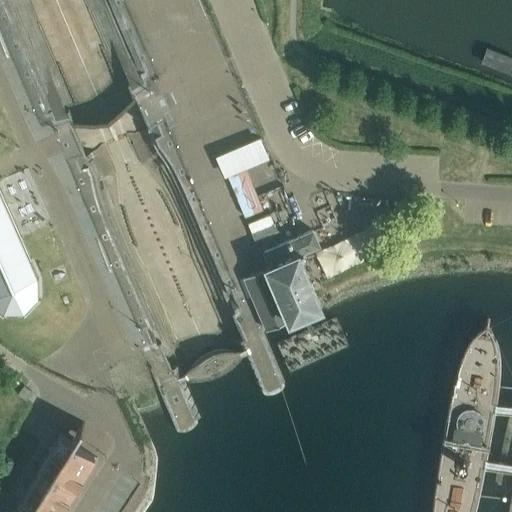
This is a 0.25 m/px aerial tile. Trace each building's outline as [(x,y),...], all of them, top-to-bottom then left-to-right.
[(226,173),(271,156),(262,135),(217,152),(226,173)] [(249,166),(231,173),(246,213),(264,207),(249,166)] [(28,263),(0,200),(0,312),(3,315),(24,314),(38,299),(38,278),(31,262),(28,263)] [(243,275),(252,296),(266,328),(288,318),(288,319),(319,306),(298,256),(304,254),(302,249),(318,242),(312,228),(296,235),(263,248),(269,263),(265,265),(265,266),(243,275)] [(468,511),(484,444),(494,367),(492,341),(482,322),(467,336),(455,360),(438,436),(428,511),(468,511)] [(24,386),(18,394),(26,399),(32,391),(24,386)] [(49,452),(84,474),(95,456),(60,435),(49,452)] [(39,468),(74,490),(84,474),(49,452),(39,468)] [(29,485),(63,506),(64,506),(74,490),(39,468),(29,485)] [(19,501),(36,511),(59,511),(64,506),(63,506),(29,485),(19,501)] [(11,511),(36,511),(19,501),(11,511)]
